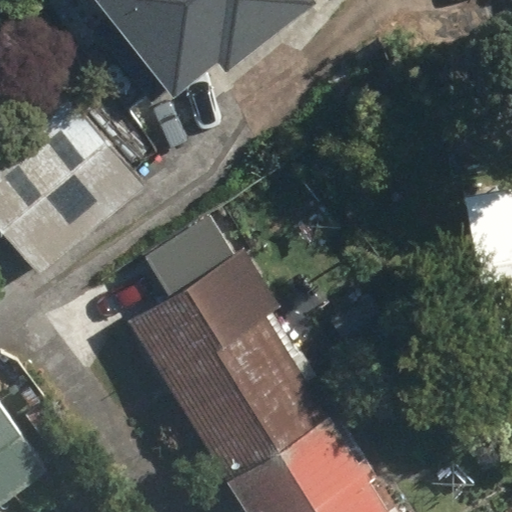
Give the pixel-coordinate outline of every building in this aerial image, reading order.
[(299,0),(92,0),(162,89),(208,53),(217,64),(299,0)] [(61,87),(0,142),(0,227),(42,273),(145,178),(61,87)] [(511,186),(462,196),(485,328),(511,323),(511,186)] [(163,295),(122,319),(237,511),(385,511),(264,308),(278,300),(242,240),(228,248),(207,213),(138,254),(163,295)] [(0,506),(48,468),(0,408),(0,506)] [(510,511),(504,503),(491,511),(510,511)]
